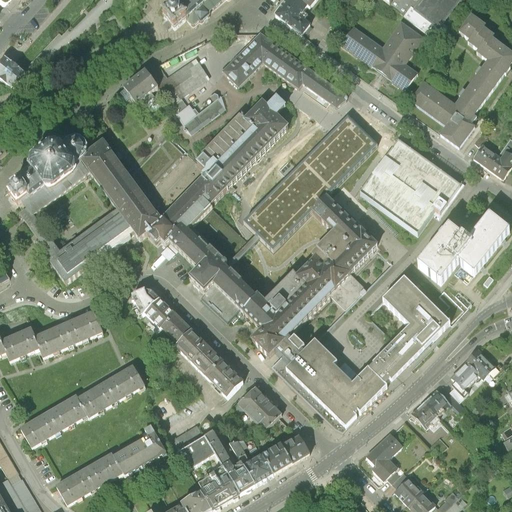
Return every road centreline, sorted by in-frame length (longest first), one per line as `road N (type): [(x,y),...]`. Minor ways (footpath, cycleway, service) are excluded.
road 1 (residential): [(336,459),(163,284),(136,282),(77,308),(59,307),(28,285)]
road 2 (residential): [(511,196),(243,10)]
road 3 (residential): [(243,10),(128,74),(6,177)]
road 4 (secondary): [(336,459),(458,349)]
